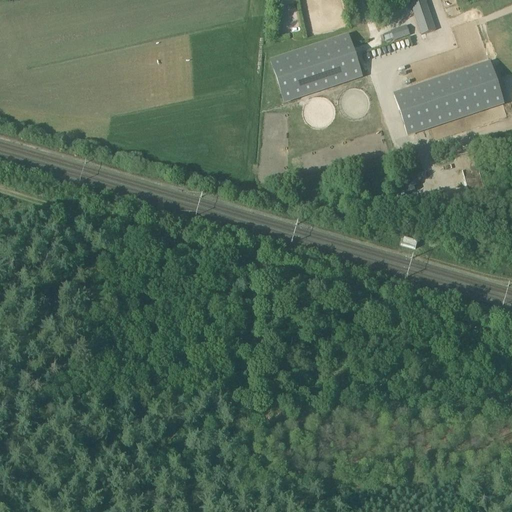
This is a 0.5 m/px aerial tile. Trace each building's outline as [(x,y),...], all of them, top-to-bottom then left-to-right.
[(421,35),(435,30),(424,0),(416,0),(409,2),(421,35)] [(406,26),(390,31),(394,42),(410,37),(406,26)] [(270,60),(284,103),(362,77),(355,57),(347,34),(270,60)] [(407,136),(503,104),(489,64),(394,95),(407,136)] [(417,243),(403,239),(401,245),(415,249),(417,243)]
